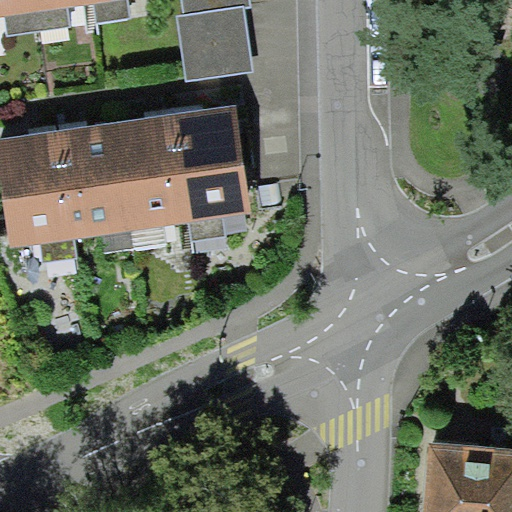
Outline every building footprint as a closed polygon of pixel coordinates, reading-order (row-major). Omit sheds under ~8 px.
[(233,107),(173,116),(187,211),(247,202),(233,107)] [(173,116),(113,125),(126,220),(187,211),(173,116)] [(113,125),(52,134),(66,228),(126,220),(113,125)] [(52,134),(0,141),(0,198),(6,237),(66,228),(52,134)] [(511,511),(511,447),(427,442),(422,511),(511,511)]
